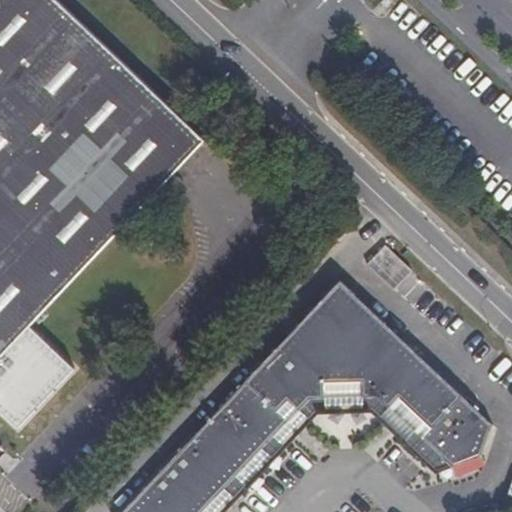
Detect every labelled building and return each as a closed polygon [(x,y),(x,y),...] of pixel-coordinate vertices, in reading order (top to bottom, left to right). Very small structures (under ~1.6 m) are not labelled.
[(210,131),(71,0),(0,0),(0,450),(5,444),(0,439),(0,426),(7,433),(66,372),(21,329),(210,131)] [(392,288),(412,275),(391,246),(372,260),(392,288)] [(379,311),(150,511),(206,511),(297,417),(288,409),(296,401),(305,409),(317,395),(329,396),(329,380),(367,380),(367,395),(380,394),(395,405),(403,398),(438,430),(429,441),(458,464),(486,458),(498,421),(379,311)] [(317,395),(325,410),(376,410),(380,394),(367,395),(367,380),(329,380),(329,396),(317,395)] [(441,469),(458,464),(429,441),(438,430),(403,398),(395,405),(380,394),(376,410),(441,469)] [(297,417),(206,511),(225,511),(325,410),(317,395),(305,409),(296,401),(288,409),(297,417)]
